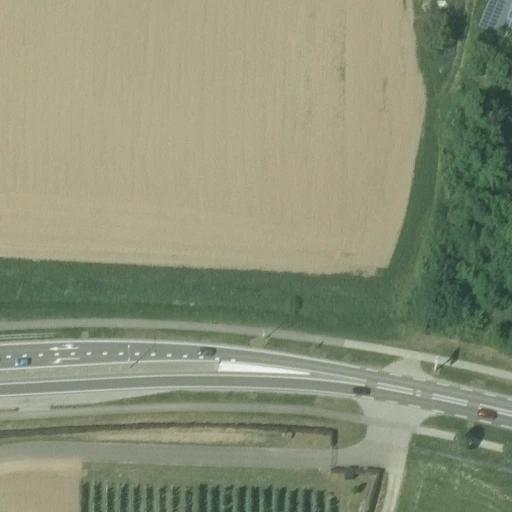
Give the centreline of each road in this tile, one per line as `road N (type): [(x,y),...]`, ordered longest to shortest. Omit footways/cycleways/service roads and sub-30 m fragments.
road 1 (primary): [(234,367),(178,350),(0,352)]
road 2 (primary): [(0,389),(179,381),(234,367)]
road 3 (primary): [(404,391),(234,367)]
road 4 (unclassified): [(383,511),(404,391)]
